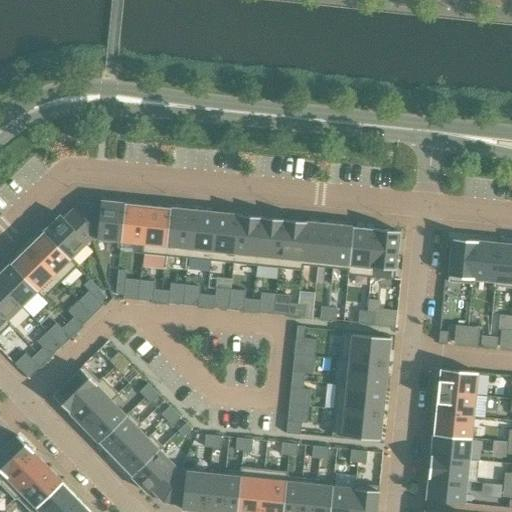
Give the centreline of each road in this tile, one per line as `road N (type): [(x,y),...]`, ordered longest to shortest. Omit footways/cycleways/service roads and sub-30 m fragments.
road 1 (residential): [(0,237),(56,179),(82,168),(425,206)]
road 2 (tertiary): [(0,132),(20,115),(82,96),(431,131)]
road 3 (residential): [(425,206),(394,511)]
road 4 (residential): [(0,383),(127,511)]
